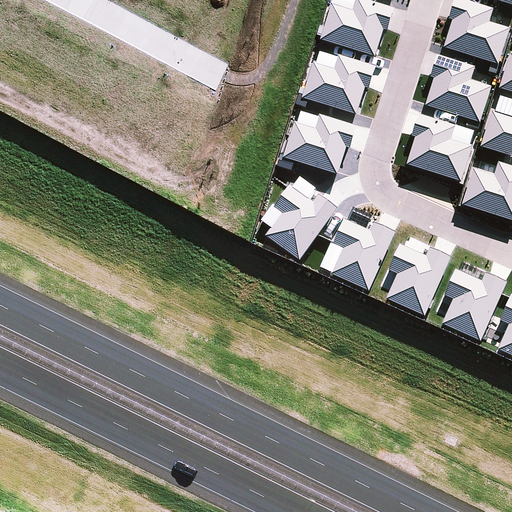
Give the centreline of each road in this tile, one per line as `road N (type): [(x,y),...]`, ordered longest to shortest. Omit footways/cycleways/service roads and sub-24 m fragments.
road 1 (motorway): [(0,309),(412,511)]
road 2 (residential): [(511,251),(398,202),(374,175),(425,0)]
road 3 (motorway): [(286,511),(0,371)]
road 4 (residential): [(224,71),(88,0)]
